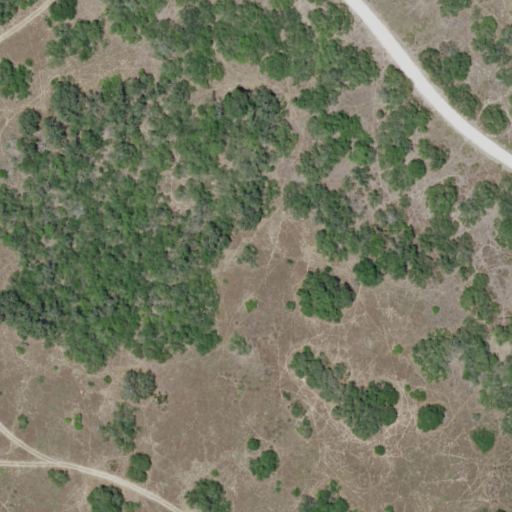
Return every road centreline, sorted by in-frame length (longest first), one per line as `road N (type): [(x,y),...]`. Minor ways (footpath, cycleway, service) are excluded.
road 1 (residential): [(350,0),(511,143)]
road 2 (residential): [(0,475),(75,486),(141,511)]
